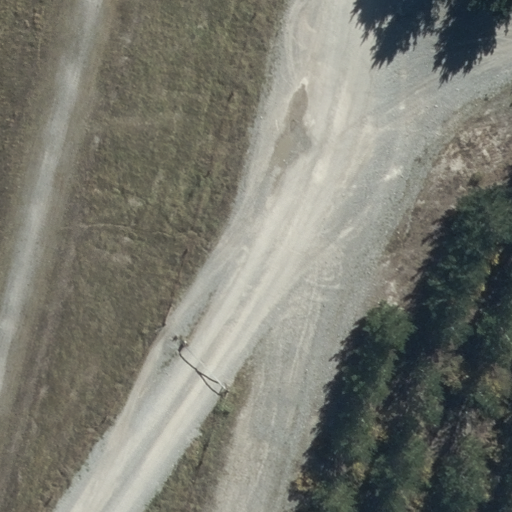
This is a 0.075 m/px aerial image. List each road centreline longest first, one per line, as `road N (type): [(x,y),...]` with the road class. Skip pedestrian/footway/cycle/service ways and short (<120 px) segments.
road 1 (track): [(83,511),(201,323),(350,116),(474,41),(511,36)]
road 2 (track): [(360,0),(385,96),(283,365),(242,511)]
road 3 (track): [(0,341),(86,0)]
